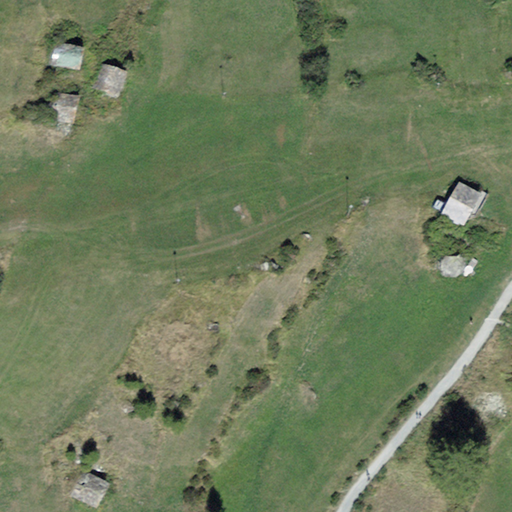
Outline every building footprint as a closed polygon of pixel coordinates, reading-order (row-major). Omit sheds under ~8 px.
[(77,44),(48,36),(42,59),(71,67),(77,44)] [(123,70),(97,59),(85,86),(111,98),(123,70)] [(71,97),(54,88),(43,108),(60,118),(71,97)] [(469,192),(448,180),(429,213),(450,225),(469,192)] [(103,478),(78,465),(63,494),(88,507),(103,478)]
